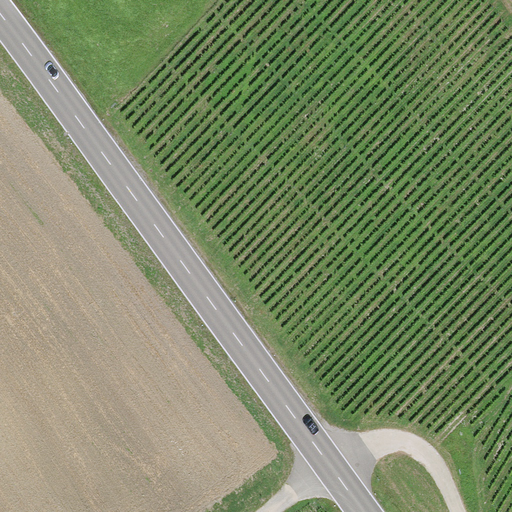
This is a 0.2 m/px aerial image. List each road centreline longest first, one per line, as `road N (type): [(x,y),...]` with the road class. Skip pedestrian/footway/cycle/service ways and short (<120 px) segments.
road 1 (secondary): [(365,511),(0,12)]
road 2 (track): [(267,511),(368,444),(405,442),(433,453),(459,511)]
